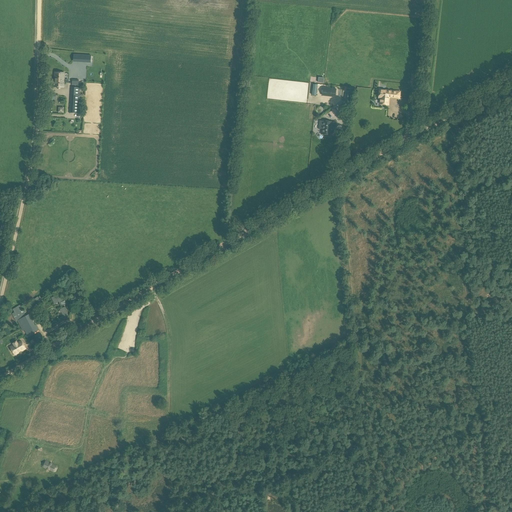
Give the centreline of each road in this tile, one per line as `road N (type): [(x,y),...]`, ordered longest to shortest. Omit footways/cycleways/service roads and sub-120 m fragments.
road 1 (track): [(419,131),(152,287)]
road 2 (track): [(0,302),(33,149),(38,0)]
road 3 (track): [(152,287),(0,377)]
